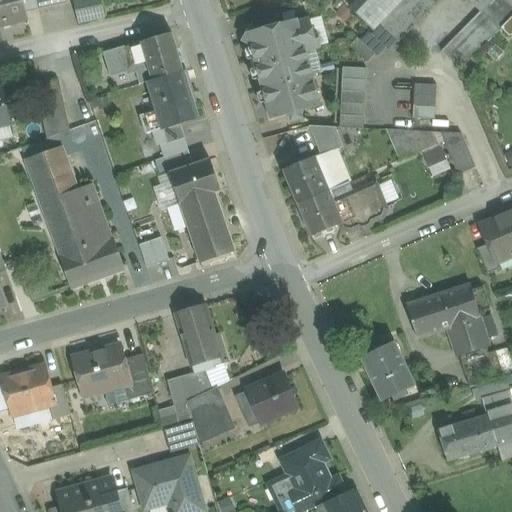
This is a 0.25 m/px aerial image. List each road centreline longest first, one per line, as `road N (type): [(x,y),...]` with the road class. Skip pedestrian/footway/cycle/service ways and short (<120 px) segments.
road 1 (residential): [(281,265),(0,348)]
road 2 (secondary): [(196,8),(281,265)]
road 3 (secondary): [(290,286),(396,511)]
road 4 (residential): [(290,286),(511,190)]
road 5 (residential): [(196,8),(0,56)]
